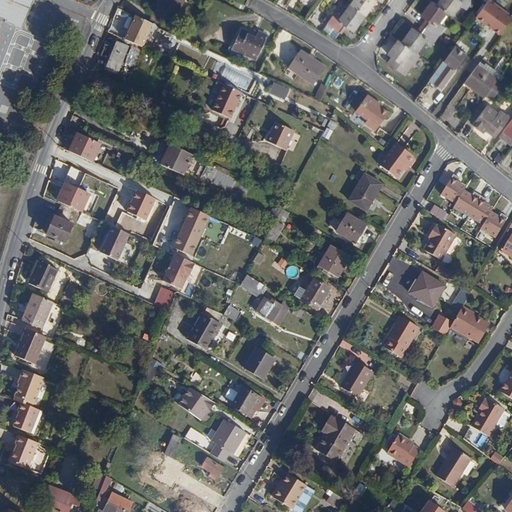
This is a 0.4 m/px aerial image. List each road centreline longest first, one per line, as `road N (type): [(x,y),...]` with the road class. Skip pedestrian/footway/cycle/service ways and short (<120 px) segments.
road 1 (residential): [(227,511),(452,143)]
road 2 (residential): [(0,309),(48,153),(116,0)]
road 3 (unclassified): [(353,66),(452,143)]
road 4 (residential): [(511,312),(471,374),(434,409)]
